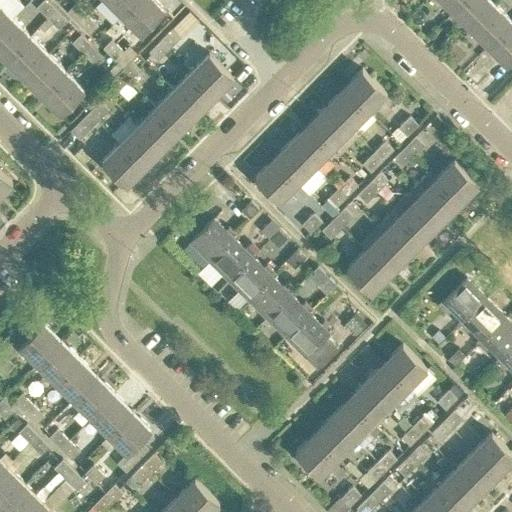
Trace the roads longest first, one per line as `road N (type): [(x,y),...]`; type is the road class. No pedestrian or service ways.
road 1 (residential): [(123,239),(106,293),(109,326),(279,498)]
road 2 (residential): [(501,137),(376,23),(341,24),(283,79)]
road 3 (residential): [(283,79),(123,239)]
